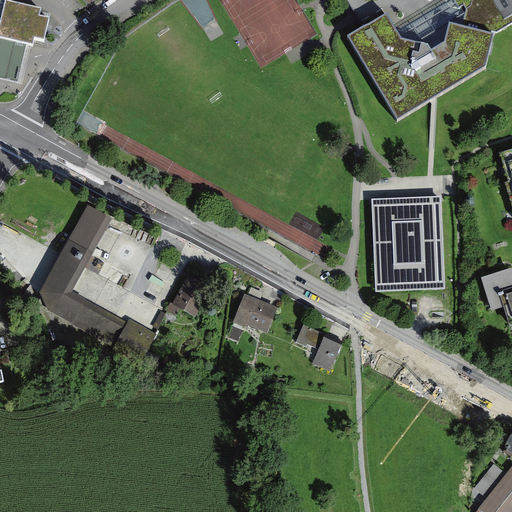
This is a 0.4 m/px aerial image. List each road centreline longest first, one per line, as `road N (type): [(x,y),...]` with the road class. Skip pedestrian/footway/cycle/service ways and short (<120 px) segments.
road 1 (secondary): [(511,402),(16,135)]
road 2 (residential): [(16,135),(72,44),(132,0)]
